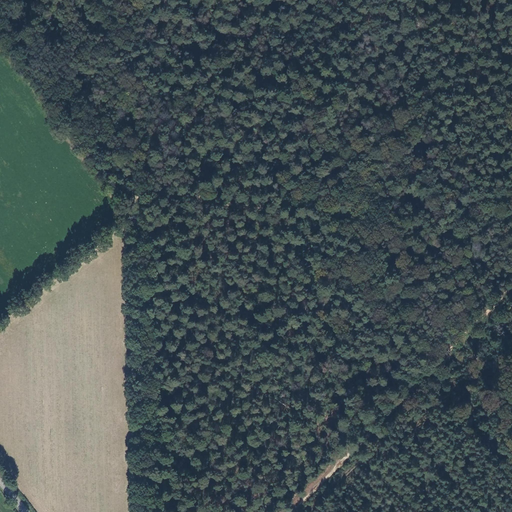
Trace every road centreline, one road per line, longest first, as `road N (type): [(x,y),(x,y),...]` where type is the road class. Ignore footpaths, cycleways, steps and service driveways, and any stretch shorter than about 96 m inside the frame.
road 1 (track): [(145,511),(136,189)]
road 2 (track): [(347,459),(511,290)]
road 3 (track): [(136,189),(130,0)]
